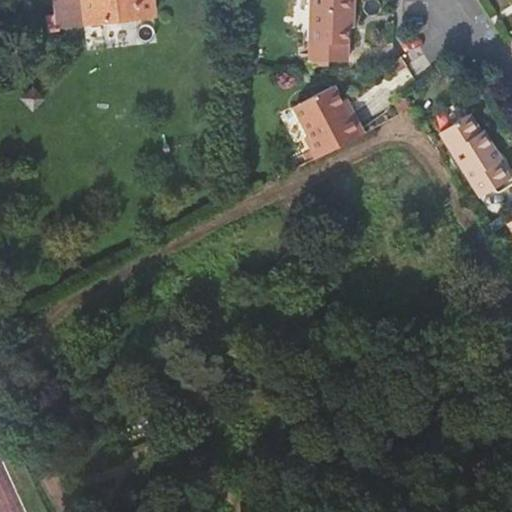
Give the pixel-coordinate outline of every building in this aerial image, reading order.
[(84,20),(81,0),(51,0),(54,23),(84,20)] [(153,12),(151,0),(81,0),(84,20),(153,12)] [(347,61),(347,28),(348,15),(354,15),(353,0),(312,0),(310,59),(347,61)] [(338,101),(341,99),(333,84),(291,106),(307,135),(304,137),(314,157),(362,131),(351,110),(345,113),(338,101)] [(344,98),(341,99),(338,101),(345,113),(351,110),(344,98)] [(486,145),(491,141),(481,125),(478,126),(468,110),(437,129),(477,193),(508,175),(497,157),(495,159),(486,145)] [(499,156),(491,141),(486,145),(495,159),(497,157),(499,156)]
